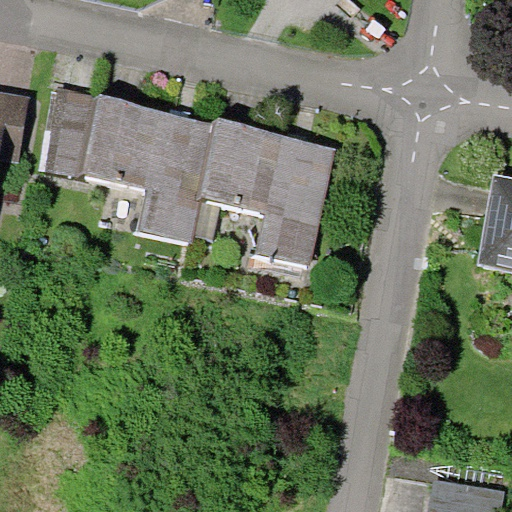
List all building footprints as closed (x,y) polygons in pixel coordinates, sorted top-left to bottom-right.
[(184,250),(192,209),(209,132),(202,130),(202,132),(47,100),(35,178),(143,201),(135,240),(184,250)] [(0,163),(13,165),(21,112),(0,108),(0,163)] [(302,274),(327,157),(209,132),(192,209),(261,224),(253,263),(302,274)] [(511,194),(492,191),(478,273),(511,278),(511,194)] [(495,511),(497,500),(429,489),(425,511),(495,511)]
